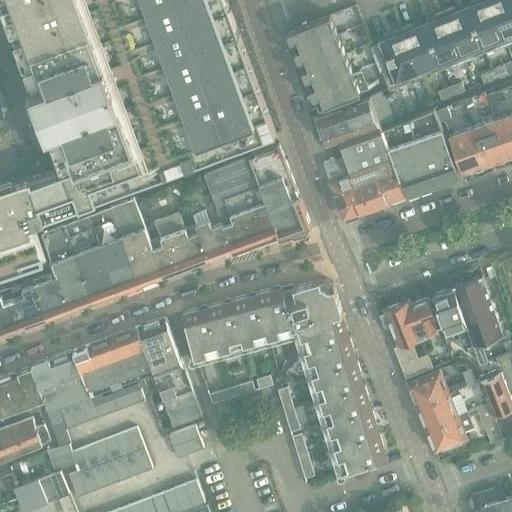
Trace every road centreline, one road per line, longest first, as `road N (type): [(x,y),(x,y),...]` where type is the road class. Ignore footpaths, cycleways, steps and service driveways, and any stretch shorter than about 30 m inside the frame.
road 1 (residential): [(0,350),(201,276),(338,245)]
road 2 (residential): [(338,245),(257,23)]
road 3 (residential): [(432,487),(354,284)]
road 4 (residential): [(338,245),(511,186)]
road 5 (residential): [(354,284),(511,230)]
